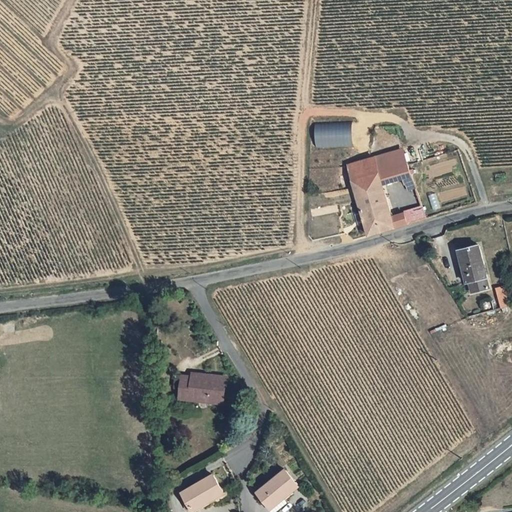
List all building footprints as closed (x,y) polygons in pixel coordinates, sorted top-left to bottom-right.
[(378,152),(346,160),(351,181),(365,233),(392,224),(380,179),(401,173),(405,185),(413,182),(403,150),(379,157),(378,152)] [(471,246),(450,251),(456,283),(460,282),(462,292),(480,288),(471,246)] [(487,291),(490,308),(497,306),(494,290),(487,291)] [(182,383),(181,404),(226,407),(227,380),(193,378),(192,383),(182,383)] [(283,498),(297,487),(284,471),(257,493),(268,507),(281,496),(283,498)] [(185,500),(191,511),(211,511),(217,509),(215,507),(227,501),(217,483),(185,500)] [(281,496),(268,507),(270,509),(272,507),(274,510),(285,501),(283,498),(281,496)]
